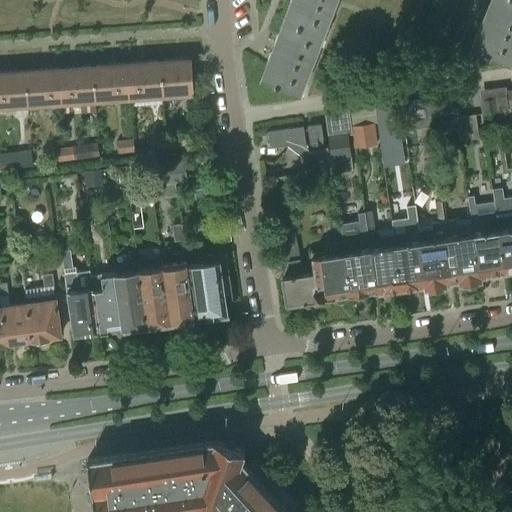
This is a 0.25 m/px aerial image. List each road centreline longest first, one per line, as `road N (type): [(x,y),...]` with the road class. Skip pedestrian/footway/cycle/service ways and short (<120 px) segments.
road 1 (primary): [(0,445),(511,368)]
road 2 (primary): [(511,342),(0,417)]
road 3 (residential): [(266,344),(221,0)]
road 4 (residential): [(266,344),(224,359),(0,388)]
road 5 (residential): [(511,316),(310,346),(266,344)]
